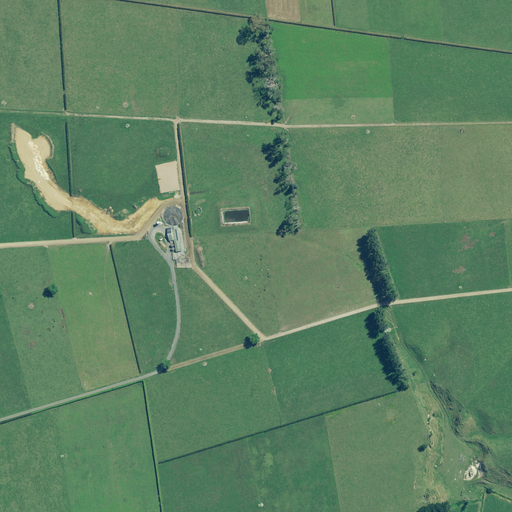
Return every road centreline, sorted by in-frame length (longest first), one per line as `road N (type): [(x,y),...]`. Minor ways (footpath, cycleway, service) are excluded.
road 1 (track): [(0,421),(393,301),(511,287)]
road 2 (track): [(511,126),(0,113)]
